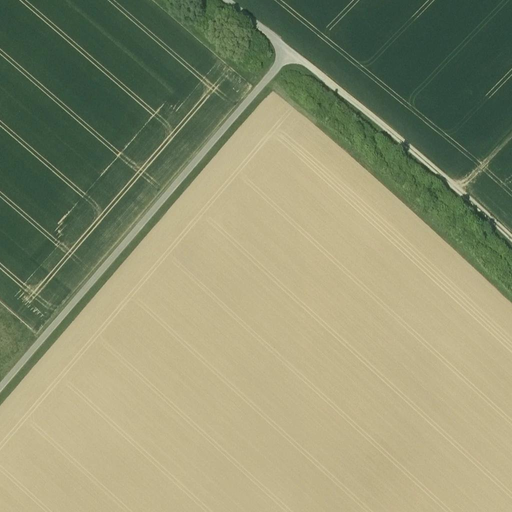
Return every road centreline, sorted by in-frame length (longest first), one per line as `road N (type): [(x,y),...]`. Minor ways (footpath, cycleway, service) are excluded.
road 1 (track): [(223,0),(288,54),(0,391)]
road 2 (track): [(511,240),(288,54)]
